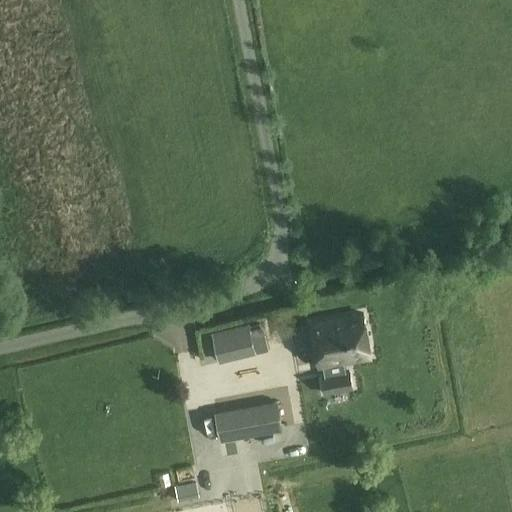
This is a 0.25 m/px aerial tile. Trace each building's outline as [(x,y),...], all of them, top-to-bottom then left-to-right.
[(322,366),(324,377),(351,372),(352,371),(350,361),(370,357),(363,316),(314,325),(321,366),(322,366)] [(254,349),(248,324),(213,333),(219,358),(254,349)] [(205,355),(215,352),(210,331),(200,333),(205,355)] [(315,373),(314,361),(296,363),(298,376),(315,373)] [(326,395),(354,389),(351,372),(324,377),(322,377),(326,395)] [(217,412),(222,439),(283,428),(278,401),(217,412)] [(232,511),(233,502),(96,505),(95,511),(232,511)]
